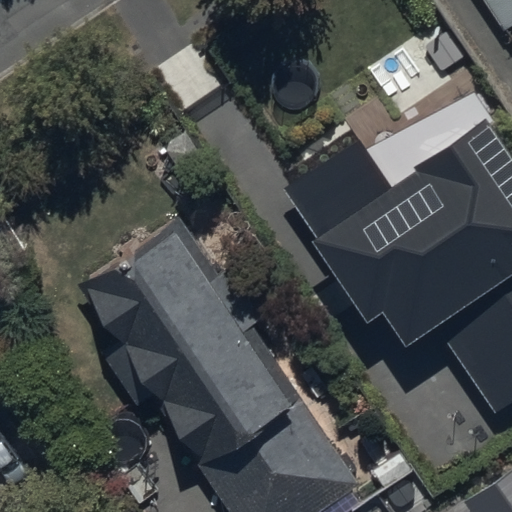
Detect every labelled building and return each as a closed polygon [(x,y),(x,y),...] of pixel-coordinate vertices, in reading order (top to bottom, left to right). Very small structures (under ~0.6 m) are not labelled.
[(511,0),(490,0),(506,27),(511,23),(511,0)] [(283,165),(229,94),(193,121),(246,193),(283,165)] [(511,154),(492,126),(325,241),(406,358),(442,333),(500,418),(511,409),(511,154)] [(185,220),(86,285),(235,511),(317,511),(360,485),(185,220)] [(511,511),(511,494),(485,511),(511,511)]
